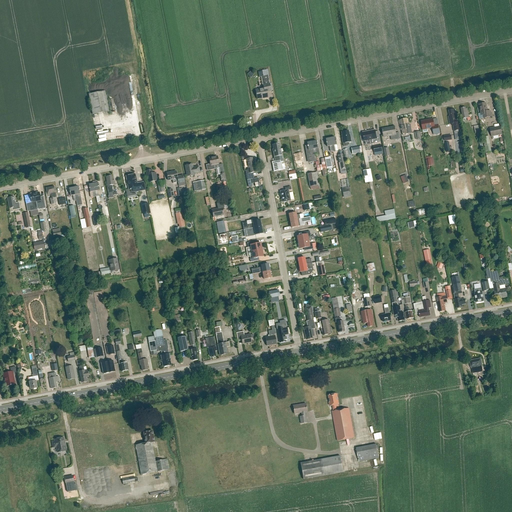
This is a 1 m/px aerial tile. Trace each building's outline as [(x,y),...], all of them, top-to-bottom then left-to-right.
[(267,92),(271,91),(268,76),(262,77),(261,77),(264,89),(256,90),(257,99),(264,98),(268,97),(267,92)] [(92,115),(109,112),(105,91),(89,94),(91,108),(92,113),(92,115)] [(487,112),(486,104),(479,105),(481,115),(484,115),(484,118),(492,117),(492,113),(491,113),(490,111),(487,112)] [(466,109),(466,108),(461,108),(462,115),(461,115),(462,119),(467,118),(468,121),(471,120),(471,118),(469,118),(467,109),(466,109)] [(457,122),(455,109),(449,111),(450,116),(448,117),(450,124),(453,124),(456,138),(462,137),(459,122),(457,122)] [(412,133),(411,129),(410,124),(408,125),(407,119),(400,120),(402,130),(403,135),(412,133)] [(433,119),(421,121),(423,133),(428,132),(427,129),(433,128),(434,135),(440,134),(438,125),(434,126),(433,119)] [(491,137),(502,135),(500,126),(489,128),(491,137)] [(396,133),(395,127),(382,129),(384,137),(391,136),(391,140),(400,139),(399,133),(396,133)] [(377,138),(375,130),(363,133),(364,141),(372,140),(373,144),(381,142),(380,137),(377,138)] [(349,135),(349,131),(341,133),(342,138),(343,147),(347,146),(347,145),(349,145),(349,142),(351,142),(350,135),(349,135)] [(490,145),(488,136),(483,137),(484,146),(485,152),(492,151),(491,145),(490,145)] [(315,162),(314,155),(312,142),(306,143),(307,146),(305,147),(306,153),(308,153),(310,163),(315,162)] [(274,157),(275,162),(275,163),(272,164),(274,172),(279,171),(282,170),(281,162),(283,162),(282,156),(280,148),(279,144),(273,145),(274,150),(273,150),(274,157)] [(343,154),(337,155),(339,164),(340,169),(346,168),(345,163),(343,154)] [(209,158),(210,164),(207,165),(208,171),(220,168),(217,156),(209,158)] [(247,180),(254,179),(253,173),(256,172),(253,158),(246,159),(248,170),(245,171),(247,180)] [(316,166),(317,171),(322,170),(323,176),(327,175),(326,169),(325,164),(316,166)] [(193,168),(192,165),(185,166),(187,176),(194,175),(194,174),(200,173),(199,167),(194,168),(193,168)] [(370,168),(362,170),(365,183),(373,181),(370,168)] [(152,174),(152,170),(146,171),(148,183),(157,181),(156,173),(152,174)] [(176,179),(177,179),(179,187),(185,185),(183,175),(177,177),(176,171),(167,173),(168,181),(172,180),(173,183),(177,183),(176,179)] [(308,174),(310,187),(317,186),(314,173),(308,174)] [(136,183),(135,175),(127,176),(128,181),(127,181),(126,182),(127,185),(128,185),(129,190),(133,189),(133,192),(135,191),(145,189),(144,183),(137,185),(137,183),(136,183)] [(113,181),(112,176),(106,177),(108,186),(107,186),(108,193),(108,195),(108,199),(113,198),(112,192),(113,192),(112,185),(115,185),(114,181),(113,181)] [(205,190),(204,181),(200,181),(196,182),(192,183),(194,192),(205,190)] [(55,193),(54,187),(47,189),(48,193),(46,193),(47,197),(51,196),(51,199),(50,199),(52,205),(56,204),(55,198),(56,198),(56,193),(55,193)] [(78,187),(74,188),(76,201),(77,206),(82,205),(80,194),(78,187)] [(282,202),(290,201),(288,190),(291,190),(291,187),(285,188),(285,191),(280,192),(282,202)] [(349,188),(342,189),(343,198),(351,197),(349,188)] [(35,194),(38,210),(46,209),(45,203),(42,204),(39,193),(38,193),(38,192),(36,193),(36,194),(35,194)] [(38,210),(35,194),(34,194),(33,193),(32,194),(31,194),(30,195),(32,203),(32,206),(28,207),(29,212),(38,210)] [(15,204),(15,202),(14,197),(8,198),(10,209),(13,208),(13,210),(20,209),(19,203),(15,204)] [(143,215),(150,214),(148,203),(141,205),(143,215)] [(213,217),(224,215),(222,208),(211,210),(213,217)] [(376,217),(377,222),(395,219),(394,209),(385,211),(386,215),(376,217)] [(182,213),(175,214),(177,225),(184,224),(182,213)] [(290,221),(300,219),(299,217),(297,217),(296,213),(289,214),(290,221)] [(311,221),(310,217),(300,219),(290,221),(292,228),(298,227),(305,225),(304,223),(311,221)] [(247,222),(242,223),(244,230),(247,229),(254,228),(261,227),(260,220),(253,221),(253,224),(247,225),(247,222)] [(217,226),(218,234),(226,232),(224,225),(217,226)] [(254,228),(247,229),(249,237),(256,236),(256,235),(262,234),(262,233),(261,227),(254,228)] [(54,237),(61,236),(60,228),(52,230),(54,237)] [(298,243),(309,241),(308,237),(311,237),(310,231),(302,233),(303,236),(297,237),(298,243)] [(228,244),(226,234),(219,235),(220,241),(219,242),(220,245),(228,244)] [(252,252),(262,250),(261,243),(255,244),(254,241),(247,243),(248,248),(251,248),(252,252)] [(309,241),(298,243),(299,249),(305,248),(306,251),(313,249),(312,244),(309,244),(309,241)] [(262,250),(252,252),(252,256),(249,257),(251,262),(258,261),(257,258),(263,257),(262,250)] [(430,253),(424,254),(425,261),(427,269),(433,268),(431,260),(430,253)] [(223,267),(226,266),(231,259),(230,256),(221,258),(223,267)] [(299,266),(312,263),(311,259),(305,260),(305,257),(298,259),(299,266)] [(313,267),(312,263),(299,266),(300,273),(301,272),(302,276),(308,275),(307,271),(307,268),(313,267)] [(368,273),(376,271),(374,263),(366,265),(368,273)] [(252,275),(263,273),(270,271),(268,264),(261,266),(262,268),(251,270),(252,275)] [(319,276),(325,275),(323,265),(317,266),(319,276)] [(491,273),(491,270),(486,271),(488,279),(491,279),(491,282),(493,282),(494,291),(496,299),(507,297),(506,288),(499,290),(498,287),(510,284),(509,278),(500,280),(498,271),(491,273)] [(270,271),(263,273),(264,279),(271,278),(270,271)] [(459,276),(452,277),(454,285),(455,293),(454,294),(455,300),(456,304),(457,308),(462,307),(461,305),(466,304),(465,299),(461,300),(461,298),(459,299),(458,291),(462,291),(460,284),(459,276)] [(482,292),(481,289),(475,290),(475,293),(476,303),(484,301),(482,292)] [(270,298),(279,296),(278,290),(269,292),(270,298)] [(440,312),(445,311),(444,305),(445,305),(445,303),(448,303),(446,296),(437,298),(440,312)] [(372,306),(370,297),(369,298),(364,298),(363,299),(365,307),(372,306)] [(409,309),(408,304),(411,304),(410,297),(404,298),(405,304),(406,309),(405,309),(406,312),(407,319),(413,318),(412,311),(410,311),(410,308),(409,309)] [(423,309),(425,316),(430,315),(429,308),(431,308),(429,301),(423,302),(424,309),(423,309)] [(425,316),(423,309),(422,302),(414,304),(415,309),(418,309),(420,317),(425,316)] [(338,304),(332,305),(333,309),(334,317),(340,316),(339,308),(338,304)] [(393,308),(394,313),(394,316),(397,316),(398,322),(405,320),(403,312),(401,313),(400,306),(393,308)] [(305,308),(307,321),(313,320),(311,307),(305,308)] [(383,322),(391,320),(389,308),(385,309),(386,315),(382,315),(383,322)] [(361,312),(362,317),(364,324),(368,323),(368,328),(373,327),(373,323),(374,322),(371,310),(366,311),(361,312)] [(174,324),(182,322),(180,314),(172,316),(174,324)] [(340,322),(340,318),(334,319),(335,323),(337,323),(339,333),(345,331),(343,321),(340,322)] [(314,321),(307,322),(308,327),(304,328),(306,337),(307,337),(307,339),(312,338),(312,336),(314,336),(313,329),(315,329),(314,321)] [(330,327),(329,321),(320,322),(321,329),(322,329),(323,335),(332,334),(331,331),(332,330),(332,328),(330,327)] [(281,323),(276,324),(277,330),(277,329),(280,343),(286,342),(286,341),(285,340),(287,340),(286,337),(285,337),(284,335),(288,334),(288,335),(288,334),(286,324),(281,325),(281,323)] [(267,346),(277,344),(275,334),(276,334),(274,326),(272,326),(272,331),(269,331),(270,337),(265,338),(267,346)] [(221,333),(220,327),(215,328),(216,334),(220,355),(228,354),(227,347),(230,347),(229,342),(224,343),(222,332),(221,333)] [(196,345),(193,332),(188,333),(191,346),(193,345),(193,349),(189,349),(191,357),(192,361),(198,360),(197,356),(198,356),(196,348),(196,345)] [(244,336),(243,332),(236,333),(237,339),(241,338),(243,344),(251,342),(251,339),(253,338),(253,337),(253,335),(251,335),(244,336)] [(166,354),(165,345),(163,337),(156,338),(158,351),(161,351),(162,355),(160,355),(161,362),(162,362),(163,367),(171,365),(170,360),(171,360),(169,354),(166,354)] [(179,352),(188,350),(186,337),(177,338),(179,352)] [(217,351),(214,337),(205,339),(207,348),(208,348),(210,356),(211,356),(212,357),(216,357),(215,351),(217,351)] [(150,351),(157,350),(155,341),(149,342),(150,351)] [(108,355),(115,354),(113,346),(107,347),(108,355)] [(95,349),(97,358),(103,356),(102,348),(95,349)] [(120,351),(119,351),(119,348),(116,349),(117,356),(119,363),(120,363),(122,372),(128,371),(126,363),(123,364),(122,360),(121,360),(121,356),(120,356),(120,351)] [(142,353),(141,349),(137,349),(138,354),(140,366),(141,366),(142,371),(148,370),(147,366),(148,365),(147,360),(144,360),(142,353)] [(74,355),(74,352),(69,353),(70,356),(67,357),(68,362),(76,361),(75,355),(74,355)] [(483,372),(482,367),(481,359),(470,361),(471,369),(472,369),(473,374),(483,372)] [(107,362),(109,373),(115,372),(113,361),(107,362)] [(103,374),(109,373),(107,362),(101,363),(103,374)] [(68,380),(75,379),(72,366),(66,368),(68,380)] [(84,372),(83,366),(79,367),(82,383),(86,382),(86,378),(88,377),(87,372),(84,372)] [(6,387),(15,385),(13,374),(17,373),(16,367),(10,368),(11,372),(3,374),(6,387)] [(32,369),(33,377),(29,378),(30,382),(29,382),(31,390),(37,388),(36,381),(39,381),(36,368),(32,369)] [(56,378),(55,373),(49,374),(51,388),(57,387),(56,382),(59,381),(58,377),(56,378)] [(339,407),(339,405),(337,394),(329,396),(330,403),(329,403),(330,406),(333,406),(334,411),(332,412),(338,441),(355,438),(349,408),(337,411),(336,407),(339,407)] [(307,423),(305,412),(307,412),(306,404),(293,406),(294,414),(301,413),(302,417),(299,417),(301,424),(307,423)] [(141,475),(158,472),(152,443),(155,442),(153,431),(144,433),(146,444),(136,446),(141,475)] [(66,451),(63,438),(55,440),(55,442),(52,442),(54,448),(57,447),(58,453),(66,451)] [(359,461),(379,458),(376,444),(356,448),(359,461)] [(303,480),(322,476),(343,472),(340,456),(300,463),(303,480)] [(158,472),(166,470),(164,460),(157,462),(158,472)] [(73,476),(64,477),(66,484),(67,492),(77,490),(76,484),(74,484),(74,482),(73,476)] [(123,485),(135,482),(134,476),(122,478),(123,485)]
